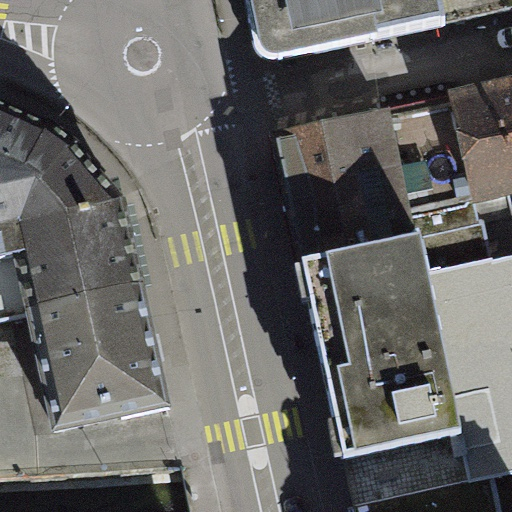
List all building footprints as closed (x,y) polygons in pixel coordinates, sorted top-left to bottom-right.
[(246,0),(258,54),(413,20),(408,0),(246,0)] [(408,0),(413,20),(502,0),(408,0)] [(511,96),(510,85),(388,109),(415,242),(511,222),(511,96)] [(270,133),(297,266),(415,242),(388,109),(270,133)] [(0,212),(47,145),(0,120),(0,212)] [(25,308),(125,291),(111,216),(47,145),(0,212),(0,245),(15,263),(25,308)] [(379,511),(453,499),(511,486),(511,222),(415,242),(297,266),(344,511),(379,511)] [(25,308),(45,429),(145,413),(125,291),(25,308)] [(455,511),(453,499),(379,511),(455,511)]
